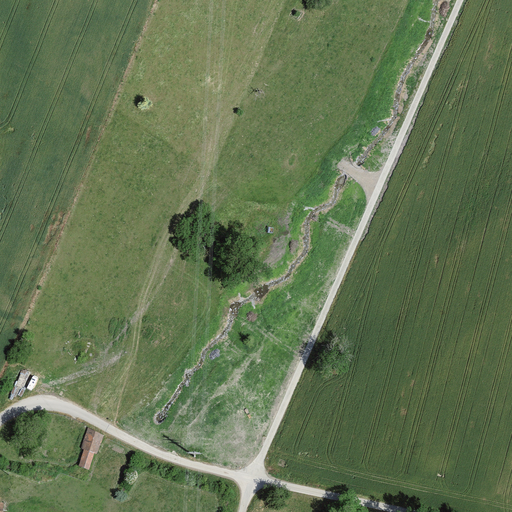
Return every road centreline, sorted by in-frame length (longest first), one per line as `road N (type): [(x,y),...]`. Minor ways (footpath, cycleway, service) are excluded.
road 1 (track): [(245,511),(462,0)]
road 2 (unclassified): [(428,511),(208,466),(59,399),(41,396),(0,419)]
